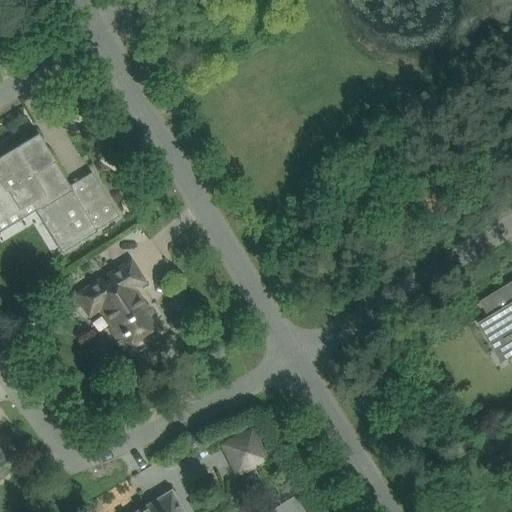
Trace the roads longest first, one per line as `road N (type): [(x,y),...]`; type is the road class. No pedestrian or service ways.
road 1 (residential): [(296,357),(103,37)]
road 2 (residential): [(0,361),(73,459),(153,430),(296,357)]
road 3 (residential): [(296,357),(511,225)]
road 4 (residential): [(390,511),(296,357)]
road 5 (residential): [(0,99),(103,37)]
